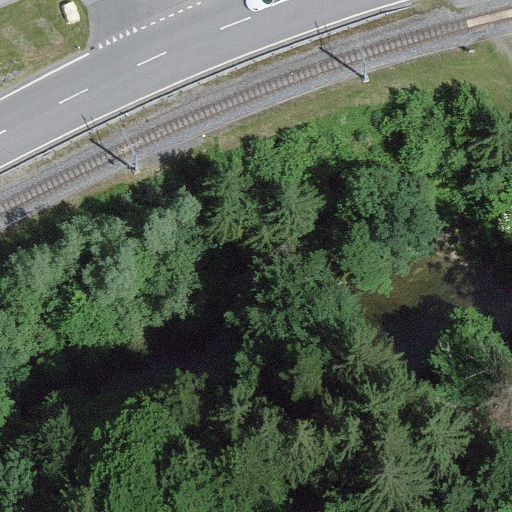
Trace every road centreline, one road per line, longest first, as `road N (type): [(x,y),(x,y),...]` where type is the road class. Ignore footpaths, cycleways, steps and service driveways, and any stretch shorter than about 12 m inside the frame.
road 1 (secondary): [(0,135),(165,55)]
road 2 (secondary): [(165,55),(303,0)]
